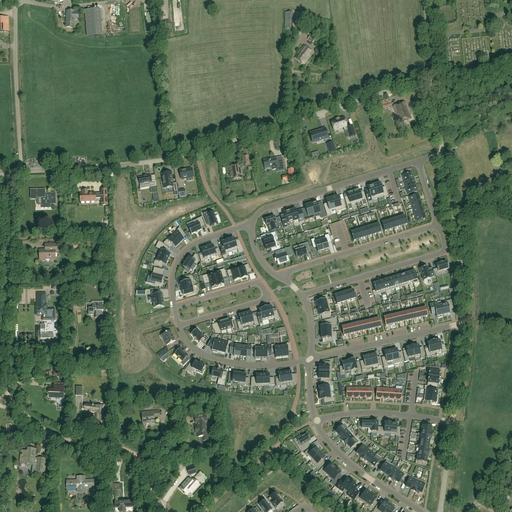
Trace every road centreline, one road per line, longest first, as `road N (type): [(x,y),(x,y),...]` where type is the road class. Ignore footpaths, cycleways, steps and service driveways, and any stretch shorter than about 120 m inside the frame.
road 1 (residential): [(21,170),(139,164),(195,152),(433,77)]
road 2 (unknown): [(250,104),(229,120),(199,118),(188,80),(236,17),(269,23),(279,58),(254,100)]
road 3 (track): [(164,511),(137,458),(33,424),(14,405),(0,371)]
road 4 (residential): [(251,223),(263,209),(418,162)]
road 5 (residential): [(301,294),(446,250),(438,225)]
road 6 (residential): [(462,323),(444,153)]
road 7 (residential): [(21,170),(15,0)]
road 8 (unknown): [(195,152),(181,75),(234,0)]
road 9 (track): [(0,340),(7,171)]
road 10 (residential): [(277,275),(438,225)]
road 11 (residential): [(309,359),(462,323)]
road 12 (residential): [(309,359),(230,361),(194,347),(179,324)]
road 13 (residential): [(421,511),(356,469),(315,420)]
road 14 (residential): [(174,307),(174,268),(189,246),(251,223)]
